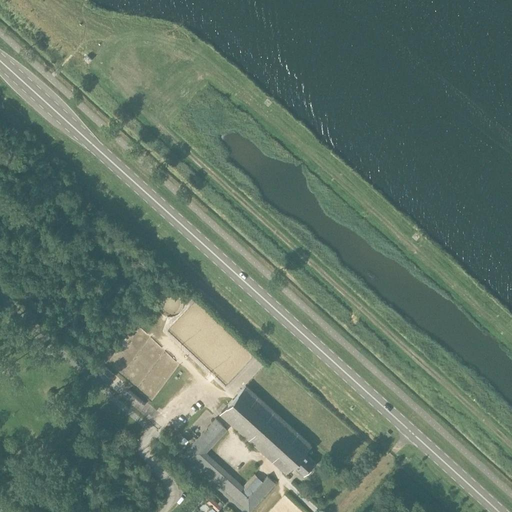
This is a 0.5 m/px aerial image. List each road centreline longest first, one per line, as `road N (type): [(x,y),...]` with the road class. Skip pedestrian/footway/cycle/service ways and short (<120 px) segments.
road 1 (track): [(511,445),(169,136),(154,105),(183,65),(216,70),(511,336)]
road 2 (primary): [(498,511),(0,61)]
